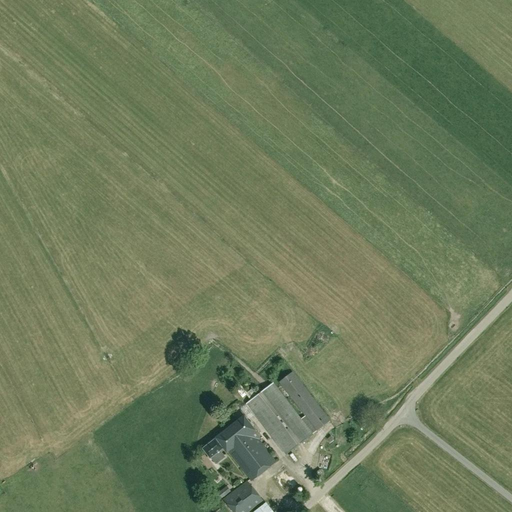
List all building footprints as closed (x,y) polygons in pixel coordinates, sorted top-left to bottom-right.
[(338,352),(324,366),(347,391),(362,378),(338,352)] [(285,454),(312,434),(330,421),(294,373),(280,383),(305,416),(300,419),(277,388),(274,383),(258,396),(252,389),(246,393),(241,386),(237,390),(243,397),(246,395),(251,401),(248,404),(285,454)] [(244,416),(230,428),(264,472),(276,463),(254,434),(257,432),(244,416)] [(264,472),(230,428),(203,448),(211,457),(223,448),(226,453),(227,452),(228,454),(230,452),(252,481),(264,472)] [(320,438),(310,451),(317,456),(327,442),(320,438)] [(233,491),(223,499),(233,511),(250,511),(264,502),(248,481),(246,482),(241,486),(233,491)] [(226,486),(218,492),(222,497),(230,491),(226,486)] [(278,511),(267,499),(252,511),(278,511)] [(376,511),(362,499),(353,509),(355,511),(376,511)]
